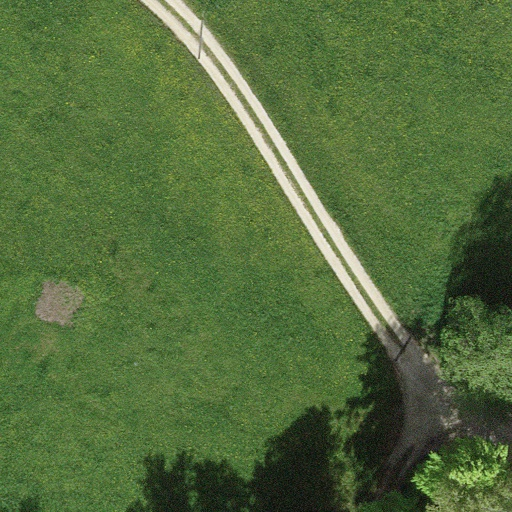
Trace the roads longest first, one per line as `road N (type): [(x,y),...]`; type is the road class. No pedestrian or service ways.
road 1 (track): [(162,0),(198,36),(288,162),(429,374),(511,434)]
road 2 (track): [(429,374),(400,469),(373,511)]
